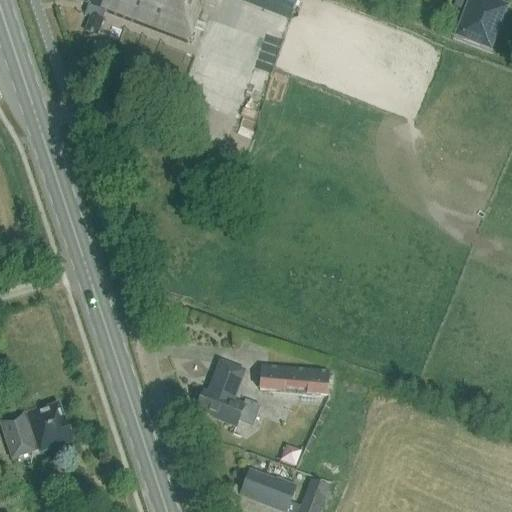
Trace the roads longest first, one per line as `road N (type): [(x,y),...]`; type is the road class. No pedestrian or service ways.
road 1 (primary): [(87,269),(0,10)]
road 2 (primary): [(167,511),(87,269)]
road 3 (unclassified): [(197,511),(146,352)]
